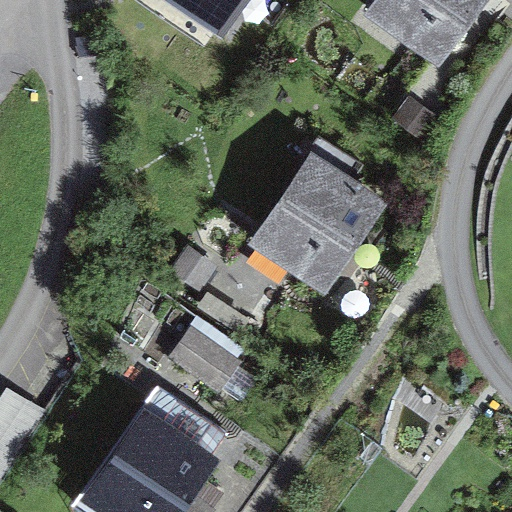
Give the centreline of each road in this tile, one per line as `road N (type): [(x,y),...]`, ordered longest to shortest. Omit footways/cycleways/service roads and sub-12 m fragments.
road 1 (residential): [(40,0),(63,89),(61,203),(43,274),(0,358)]
road 2 (residential): [(511,71),(477,130),(455,222),(470,320),(511,385)]
